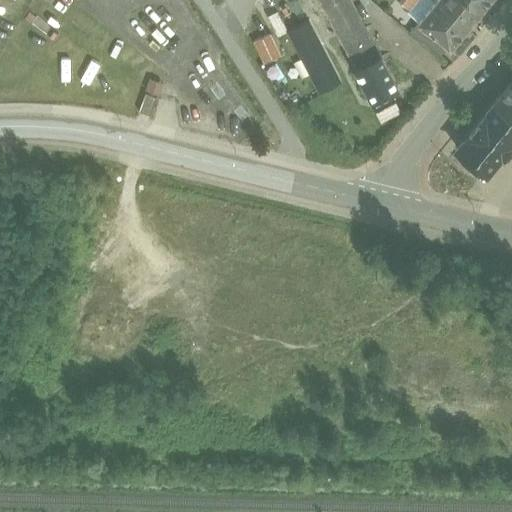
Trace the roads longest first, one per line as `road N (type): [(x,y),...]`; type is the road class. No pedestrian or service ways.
road 1 (residential): [(0,128),(124,142),(373,202)]
road 2 (residential): [(373,202),(511,27)]
road 3 (residential): [(373,202),(511,235)]
